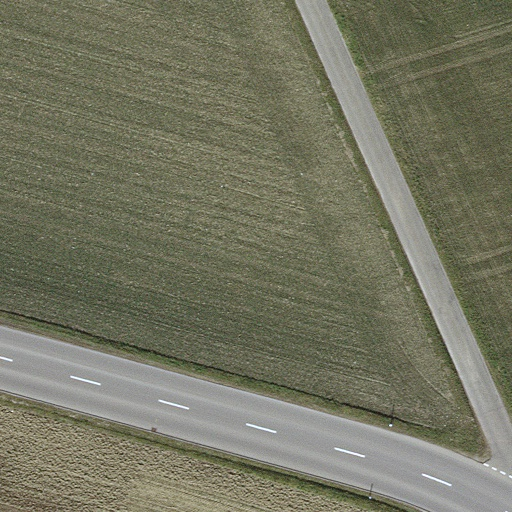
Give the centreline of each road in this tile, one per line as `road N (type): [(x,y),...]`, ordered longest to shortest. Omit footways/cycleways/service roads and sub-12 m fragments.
road 1 (tertiary): [(490,511),(289,438),(0,359)]
road 2 (track): [(511,463),(312,0)]
